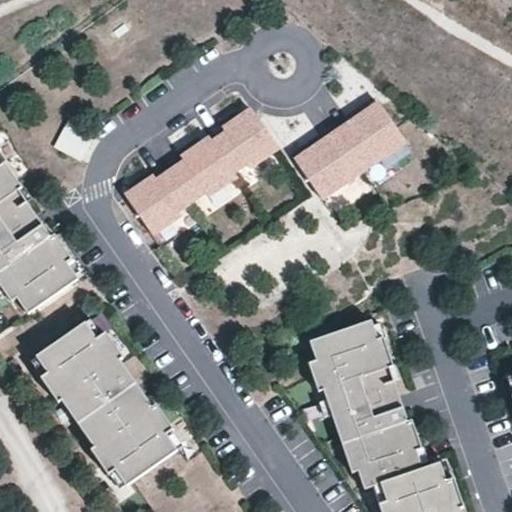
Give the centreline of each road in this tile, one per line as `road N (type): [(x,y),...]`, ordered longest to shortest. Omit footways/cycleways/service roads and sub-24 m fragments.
road 1 (residential): [(110,224),(313,511)]
road 2 (residential): [(110,224),(104,188),(113,147),(232,61),(285,62)]
road 3 (residential): [(500,511),(440,318)]
